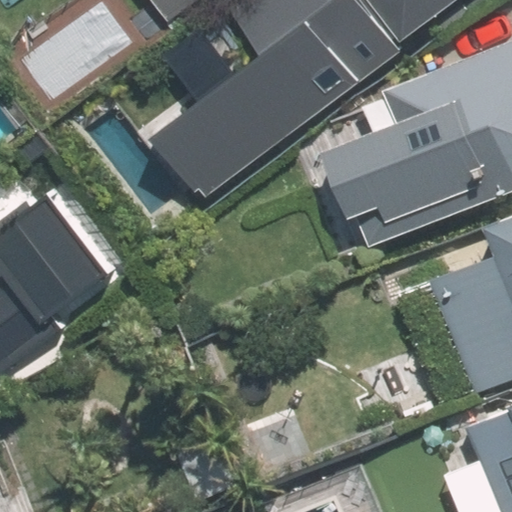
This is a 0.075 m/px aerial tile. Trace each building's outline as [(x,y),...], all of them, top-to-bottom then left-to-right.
[(215,0),(219,5),(225,0),(160,0),(175,18),(198,0),(215,0)] [(387,0),(417,37),(445,15),(463,0),(387,0)] [(511,33),(389,78),(404,118),(342,140),(378,237),(511,187),(511,33)] [(0,364),(57,326),(40,302),(98,263),(49,192),(0,225),(0,240),(17,265),(0,276),(0,364)] [(511,212),(497,219),(500,226),(510,250),(438,280),(485,391),(511,379),(511,212)] [(511,511),(511,409),(478,424),(493,459),(460,473),(476,511),(511,511)] [(226,417),(180,436),(208,502),(253,483),(226,417)]
